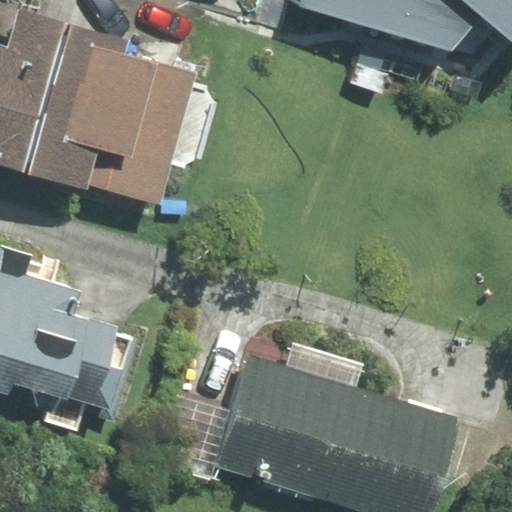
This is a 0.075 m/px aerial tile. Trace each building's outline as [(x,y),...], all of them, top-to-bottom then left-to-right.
[(467,3),(464,0),(301,0),(438,36),(467,3)] [(511,29),(511,0),(464,0),(467,3),(508,34),(511,29)] [(1,42),(0,42),(0,158),(153,201),(191,62),(111,41),(113,32),(11,4),(1,42)] [(0,386),(108,418),(133,332),(100,323),(103,315),(60,303),(67,279),(16,265),(21,246),(0,239),(0,386)] [(414,511),(445,407),(241,349),(210,457),(404,511),(414,511)]
